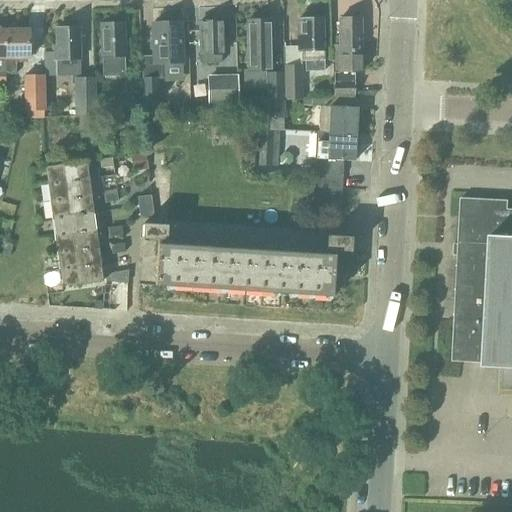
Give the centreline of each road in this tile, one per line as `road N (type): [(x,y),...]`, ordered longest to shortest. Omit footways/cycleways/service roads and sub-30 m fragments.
road 1 (residential): [(385,358),(0,332)]
road 2 (residential): [(385,358),(397,107)]
road 3 (residential): [(376,511),(385,358)]
